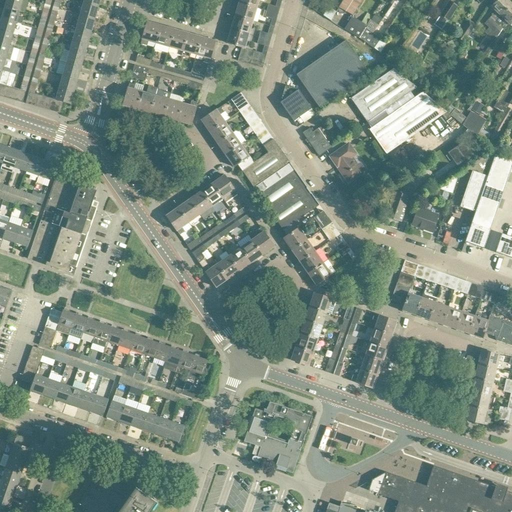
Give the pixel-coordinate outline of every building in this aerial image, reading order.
[(6,0),(5,6),(20,11),(22,0),(6,0)] [(67,0),(65,0),(63,8),(78,14),(81,6),(67,0)] [(239,0),(239,3),(256,8),(258,2),(263,3),(264,0),(239,0)] [(278,14),(282,0),(281,0),(277,0),(275,7),(269,5),(267,11),(278,14)] [(342,0),(339,7),(353,16),(362,0),(342,0)] [(449,0),(439,15),(440,16),(448,21),(458,6),(449,0)] [(491,16),(484,23),(489,28),(511,4),(506,0),(496,0),(491,6),(495,11),(491,15),(491,16)] [(95,19),(98,7),(84,3),(80,15),(95,19)] [(239,3),(235,16),(252,21),(256,8),(239,3)] [(383,4),(378,10),(384,15),(389,9),(383,4)] [(510,25),(511,23),(511,4),(489,28),(497,36),(502,28),(499,25),(504,20),(510,25)] [(51,6),(45,5),(42,17),(47,18),(51,6)] [(16,23),(20,11),(5,6),(1,18),(16,23)] [(55,21),(58,8),(53,7),(49,19),(55,21)] [(272,18),(270,27),(274,28),(278,14),(267,11),(266,16),(272,18)] [(70,25),(77,27),(92,31),(95,19),(80,15),(74,13),(70,25)] [(376,14),(371,20),(379,25),(383,19),(376,14)] [(235,16),(231,30),(248,35),(252,21),(235,16)] [(359,39),(366,28),(367,25),(352,16),(344,29),(359,39)] [(47,18),(42,17),(38,29),(44,31),(47,18)] [(0,31),(13,35),(16,23),(1,18),(0,22),(0,31)] [(51,33),(55,21),(49,19),(46,31),(51,33)] [(469,20),(457,38),(463,42),(475,25),(469,20)] [(160,25),(147,22),(141,44),(146,46),(147,41),(155,43),(160,25)] [(155,43),(169,47),(174,29),(160,25),(155,43)] [(88,43),(92,31),(77,27),(73,39),(88,43)] [(366,28),(359,39),(364,42),(371,31),(366,28)] [(489,28),(485,32),(493,40),(497,36),(489,28)] [(44,31),(38,29),(35,41),(40,43),(44,31)] [(187,33),(174,29),(169,47),(182,51),(187,33)] [(227,43),(242,48),(244,49),(248,35),(231,30),(227,43)] [(0,44),(9,47),(13,35),(0,31),(0,44)] [(46,31),(42,43),(48,45),(51,33),(46,31)] [(259,37),(270,40),(272,34),(268,33),(261,31),(259,37)] [(371,31),(364,42),(374,48),(381,38),(373,33),(371,31)] [(182,51),(195,55),(200,37),(187,33),(182,51)] [(202,62),(208,64),(215,41),(200,37),(195,55),(203,57),(202,62)] [(258,43),(264,45),(268,46),(270,40),(259,37),(258,43)] [(70,51),(85,55),(88,43),(73,39),(70,51)] [(40,43),(35,41),(31,53),(37,55),(40,43)] [(369,73),(346,41),(296,75),(319,108),(369,73)] [(44,57),(48,45),(42,43),(39,55),(44,57)] [(0,44),(0,57),(6,59),(10,60),(13,48),(9,47),(0,44)] [(389,46),(385,52),(390,56),(394,51),(389,46)] [(247,49),(244,49),(242,48),(238,61),(243,63),(247,49)] [(243,63),(249,64),(253,51),(247,49),(243,63)] [(70,51),(66,63),(81,67),(85,55),(70,51)] [(249,64),(255,66),(259,53),(253,51),(249,64)] [(37,55),(31,53),(28,65),(33,67),(37,55)] [(259,53),(255,66),(262,68),(266,55),(261,54),(259,53)] [(39,55),(35,67),(41,69),(44,57),(39,55)] [(150,60),(137,56),(135,62),(149,66),(150,60)] [(504,57),(499,65),(504,68),(509,60),(504,57)] [(149,66),(162,70),(164,64),(150,60),(149,66)] [(78,80),(81,67),(66,63),(63,75),(78,80)] [(175,74),(177,68),(164,64),(162,70),(175,74)] [(33,67),(28,65),(24,77),(30,79),(33,67)] [(131,76),(145,80),(148,69),(134,65),(131,76)] [(35,67),(32,80),(37,81),(41,69),(35,67)] [(190,72),(177,68),(175,74),(189,78),(190,72)] [(417,88),(394,69),(351,98),(368,122),(417,88)] [(0,70),(0,83),(6,86),(9,73),(2,71),(0,70)] [(203,82),(205,76),(190,72),(189,78),(203,82)] [(74,92),(78,80),(63,75),(59,87),(74,92)] [(30,79),(24,77),(21,89),(27,90),(30,79)] [(34,92),(37,81),(32,80),(29,91),(34,92)] [(188,87),(201,90),(202,85),(188,81),(187,84),(189,85),(188,87)] [(135,85),(129,83),(123,106),(136,110),(141,92),(134,90),(135,85)] [(285,85),(280,103),(293,121),(311,109),(298,89),(285,85)] [(3,97),(10,99),(13,88),(6,86),(3,97)] [(56,100),(57,100),(63,102),(71,104),(74,92),(59,87),(56,100)] [(10,99),(16,101),(19,89),(13,88),(10,99)] [(26,91),(19,89),(16,101),(22,103),(26,91)] [(155,96),(150,114),(163,117),(168,99),(170,94),(157,90),(155,96)] [(430,94),(430,95),(430,96),(430,97),(431,98),(432,99),(433,99),(434,100),(435,100),(436,100),(437,99),(438,99),(438,98),(439,98),(439,97),(439,96),(440,95),(439,94),(439,93),(438,92),(438,91),(437,91),(436,91),(435,90),(434,90),(434,91),(433,91),(432,91),(431,92),(431,93),(430,93),(430,94)] [(511,94),(504,90),(495,107),(503,112),(509,103),(511,97),(511,94)] [(34,94),(29,92),(25,104),(31,105),(34,94)] [(136,110),(150,114),(155,96),(141,92),(136,110)] [(446,112),(423,92),(369,130),(386,154),(442,115),(446,121),(451,117),(446,112)] [(241,93),(231,100),(239,111),(249,104),(241,93)] [(31,105),(37,107),(40,95),(34,94),(31,105)] [(46,97),(40,95),(37,107),(43,109),(46,97)] [(43,109),(48,110),(51,98),(46,97),(43,109)] [(48,110),(54,112),(57,100),(56,100),(51,98),(48,110)] [(163,117),(177,121),(182,103),(168,99),(163,117)] [(63,102),(57,100),(54,112),(60,113),(63,102)] [(177,121),(191,125),(197,103),(191,101),(190,106),(182,103),(177,121)] [(249,104),(239,111),(247,123),(257,116),(249,104)] [(462,126),(467,119),(450,105),(446,112),(451,117),(462,126)] [(223,112),(220,107),(213,112),(201,121),(209,132),(224,122),(220,115),(223,112)] [(467,119),(462,126),(467,130),(469,132),(476,137),(486,120),(479,116),(471,111),(467,119)] [(257,116),(247,123),(255,134),(265,127),(257,116)] [(224,122),(209,132),(218,144),(232,133),(224,122)] [(273,139),(265,127),(255,134),(263,146),(273,139)] [(310,128),(303,133),(311,145),(313,143),(316,147),(314,149),(319,156),(331,148),(318,129),(312,132),(310,128)] [(476,137),(469,132),(467,130),(463,135),(472,143),(476,137)] [(232,133),(218,144),(225,155),(240,145),(232,133)] [(253,163),(242,171),(254,188),(290,163),(273,139),(263,146),(267,153),(253,163)] [(456,166),(473,155),(463,141),(447,153),(456,166)] [(248,157),(244,150),(248,147),(245,142),(240,145),(225,155),(233,167),(238,164),(248,157)] [(341,171),(348,182),(362,172),(351,157),(355,154),(348,144),(330,157),(337,167),(338,166),(342,170),(341,171)] [(8,148),(0,145),(0,162),(3,164),(8,148)] [(14,168),(20,152),(8,148),(3,164),(1,168),(13,172),(14,168)] [(472,170),(460,207),(475,212),(476,210),(480,197),(485,184),(489,170),(495,155),(495,154),(491,151),(466,168),(472,170)] [(32,156),(20,152),(14,168),(26,172),(32,156)] [(511,161),(495,155),(489,170),(508,177),(511,166),(511,161)] [(44,160),(32,156),(26,172),(38,176),(44,160)] [(253,163),(248,157),(238,164),(242,171),(253,163)] [(55,164),(44,160),(38,176),(51,180),(56,164),(56,163),(55,164)] [(290,163),(254,188),(283,230),(319,205),(311,193),(310,193),(307,188),(290,163)] [(489,170),(485,184),(504,190),(508,177),(489,170)] [(458,174),(437,188),(451,193),(458,174)] [(213,183),(223,198),(224,199),(226,203),(233,198),(237,194),(224,175),(213,183)] [(80,186),(57,178),(56,177),(46,205),(87,219),(92,221),(96,208),(90,206),(92,200),(95,191),(80,186)] [(0,189),(6,192),(8,186),(0,183),(0,189)] [(213,183),(201,191),(211,206),(223,198),(213,183)] [(485,184),(480,197),(499,203),(504,190),(485,184)] [(20,190),(8,186),(6,192),(18,196),(20,190)] [(18,196),(30,200),(32,194),(20,190),(18,196)] [(200,214),(211,206),(201,191),(190,199),(200,214)] [(393,192),(386,214),(393,216),(393,219),(401,222),(410,197),(393,192)] [(44,199),(32,194),(30,200),(42,204),(44,199)] [(17,199),(5,195),(3,200),(15,204),(17,199)] [(480,197),(476,210),(495,217),(499,203),(480,197)] [(15,204),(27,208),(29,203),(17,199),(15,204)] [(190,199),(178,207),(188,223),(200,214),(190,199)] [(41,207),(29,203),(27,208),(39,213),(41,207)] [(52,224),(81,234),(87,219),(46,205),(44,211),(55,215),(52,224)] [(234,214),(236,218),(248,210),(245,206),(234,214)] [(178,207),(166,216),(180,235),(185,231),(182,227),(188,223),(178,207)] [(418,207),(411,226),(432,233),(438,215),(430,212),(430,211),(418,207)] [(475,212),(471,223),(490,230),(495,217),(476,210),(475,212)] [(322,230),(332,223),(323,211),(313,218),(322,230)] [(238,220),(241,224),(252,216),(250,212),(238,220)] [(234,214),(224,221),(222,222),(225,226),(236,218),(234,214)] [(9,222),(0,219),(0,237),(3,238),(9,222)] [(52,224),(41,220),(27,259),(64,271),(68,273),(74,275),(76,267),(86,236),(81,234),(52,224)] [(229,232),(241,224),(238,220),(227,228),(229,232)] [(21,226),(9,222),(3,238),(15,242),(21,226)] [(211,230),(213,234),(225,226),(222,222),(211,230)] [(336,237),(340,234),(332,223),(322,230),(329,241),(336,237)] [(465,242),(464,242),(484,249),(490,230),(471,223),(465,242)] [(33,230),(21,226),(15,242),(27,246),(26,248),(27,247),(33,230)] [(215,236),(218,240),(224,236),(229,232),(227,228),(215,236)] [(258,235),(251,240),(262,255),(274,247),(261,228),(256,231),(258,235)] [(283,239),(292,251),(307,240),(299,228),(287,236),(283,239)] [(199,238),(202,242),(213,234),(211,230),(199,238)] [(338,253),(348,246),(340,234),(336,237),(340,243),(334,248),(338,253)] [(511,258),(511,257),(511,237),(501,234),(495,253),(511,258)] [(210,246),(218,240),(215,236),(208,242),(210,246)] [(198,237),(187,245),(190,250),(202,242),(199,238),(198,237)] [(251,240),(240,248),(251,263),(262,255),(251,240)] [(315,251),(307,240),(292,251),(300,262),(315,251)] [(204,245),(192,253),(199,262),(205,258),(202,253),(207,249),(206,248),(204,245)] [(348,254),(352,260),(356,257),(348,246),(338,253),(341,258),(348,254)] [(239,271),(251,263),(240,248),(229,256),(239,271)] [(300,262),(308,274),(323,263),(315,251),(300,262)] [(229,256),(224,259),(217,264),(228,279),(239,271),(229,256)] [(405,260),(403,266),(416,271),(418,265),(405,260)] [(328,277),(335,272),(331,267),(328,270),(323,263),(308,274),(316,285),(328,277)] [(208,265),(203,268),(216,287),(228,279),(217,264),(211,268),(208,265)] [(414,276),(427,281),(431,269),(418,265),(416,271),(414,276)] [(416,271),(403,266),(401,272),(414,276),(416,271)] [(431,269),(427,281),(440,285),(444,274),(431,269)] [(401,272),(399,277),(412,282),(414,276),(401,272)] [(444,274),(440,285),(454,290),(458,278),(444,274)] [(399,277),(397,283),(410,288),(412,282),(399,277)] [(471,283),(458,278),(454,290),(467,295),(471,283)] [(397,283),(395,289),(408,294),(408,293),(410,288),(397,283)] [(471,283),(467,295),(480,299),(484,288),(471,283)] [(12,291),(0,287),(0,304),(6,307),(12,291)] [(498,292),(484,288),(480,299),(494,304),(498,292)] [(395,289),(393,295),(406,299),(408,294),(395,289)] [(314,293),(309,307),(326,313),(329,305),(334,306),(336,301),(314,293)] [(404,305),(402,311),(416,316),(422,298),(408,293),(408,294),(406,299),(404,305)] [(416,316),(428,320),(435,302),(436,299),(423,294),(422,298),(416,316)] [(406,299),(393,295),(391,301),(398,303),(404,305),(406,299)] [(435,302),(428,320),(442,325),(448,307),(435,302)] [(354,307),(348,305),(343,319),(344,319),(349,321),(354,307)] [(309,307),(304,320),(322,326),(326,313),(309,307)] [(448,307),(442,325),(455,329),(461,311),(448,307)] [(68,336),(71,329),(76,315),(77,312),(76,312),(75,315),(64,311),(65,308),(64,308),(63,310),(63,313),(61,319),(59,325),(57,331),(56,332),(68,336)] [(362,310),(356,308),(352,322),(357,324),(362,310)] [(49,315),(61,319),(63,313),(51,309),(51,310),(49,315)] [(455,329),(468,334),(474,316),(461,311),(455,329)] [(474,316),(468,334),(481,338),(488,320),(481,318),(482,315),(476,312),(474,316)] [(377,321),(374,329),(392,335),(397,322),(374,314),(372,320),(377,321)] [(49,315),(47,321),(59,325),(61,319),(49,315)] [(76,315),(71,329),(68,336),(80,340),(83,333),(88,317),(88,316),(87,319),(76,315)] [(511,322),(490,315),(488,320),(481,338),(482,339),(484,333),(495,336),(495,335),(497,336),(496,340),(511,345),(511,322)] [(83,333),(95,337),(100,321),(99,323),(88,319),(88,317),(83,333)] [(304,320),(299,334),(317,340),(322,326),(304,320)] [(47,321),(45,327),(57,331),(59,325),(47,321)] [(100,321),(95,337),(107,341),(111,327),(112,325),(111,327),(99,323),(100,321)] [(357,324),(352,322),(347,335),(351,337),(356,323),(357,324)] [(45,327),(43,333),(54,337),(56,332),(57,331),(45,327)] [(107,341),(119,346),(123,331),(124,329),(123,331),(111,327),(107,341)] [(369,343),(387,349),(392,335),(374,329),(369,343)] [(135,335),(123,331),(119,346),(130,350),(136,333),(135,335)] [(43,333),(41,339),(52,343),(54,337),(43,333)] [(130,350),(142,354),(147,339),(135,335),(136,333),(130,350)] [(299,334),(295,347),(313,353),(317,340),(299,334)] [(351,337),(347,335),(342,348),(347,350),(351,337)] [(147,337),(147,339),(142,354),(154,358),(159,344),(147,340),(148,337),(147,337)] [(50,349),(52,343),(41,339),(39,345),(50,349)] [(159,344),(154,358),(166,362),(171,348),(172,346),(171,345),(170,348),(159,344),(160,342),(160,341),(159,341),(159,344)] [(369,343),(365,356),(382,362),(387,349),(369,343)] [(33,346),(31,352),(42,356),(44,350),(38,348),(33,346)] [(62,353),(70,356),(72,348),(65,346),(64,348),(62,353)] [(295,347),(290,360),(313,367),(315,362),(310,360),(313,353),(295,347)] [(165,367),(164,368),(176,372),(183,352),(184,350),(183,350),(182,352),(171,348),(166,362),(165,367)] [(347,350),(342,348),(338,362),(342,363),(347,350)] [(44,350),(42,356),(55,360),(56,355),(44,350)] [(502,362),(504,356),(481,351),(478,365),(495,369),(497,361),(498,361),(502,362)] [(42,356),(31,352),(29,357),(40,361),(42,356)] [(183,352),(176,372),(181,374),(183,368),(190,370),(195,356),(195,354),(194,356),(183,352)] [(68,359),(56,355),(55,360),(66,365),(68,359)] [(195,356),(190,370),(187,378),(192,380),(202,375),(207,360),(207,358),(206,360),(195,356)] [(360,369),(378,375),(382,362),(365,356),(360,369)] [(29,357),(27,363),(38,367),(40,361),(29,357)] [(66,365),(78,369),(80,363),(68,359),(66,365)] [(329,359),(325,372),(330,374),(335,361),(330,359),(329,359)] [(98,366),(110,370),(112,365),(100,361),(98,366)] [(342,363),(338,362),(333,375),(339,377),(344,364),(342,363)] [(36,372),(38,367),(27,363),(25,369),(36,372)] [(92,367),(80,363),(78,369),(90,373),(92,367)] [(110,370),(122,374),(123,369),(112,365),(110,370)] [(478,365),(474,379),(492,383),(495,369),(478,365)] [(123,369),(122,374),(134,378),(135,373),(129,371),(130,368),(124,366),(123,369)] [(90,373),(102,377),(104,371),(92,367),(90,373)] [(25,369),(23,374),(34,378),(35,374),(36,372),(25,369)] [(353,375),(351,381),(373,389),(378,375),(360,369),(358,377),(353,375)] [(116,376),(104,371),(102,377),(114,381),(116,376)] [(135,373),(134,378),(145,382),(147,377),(135,373)] [(32,384),(34,378),(23,374),(21,380),(32,384)] [(31,391),(43,395),(48,379),(35,374),(34,378),(32,384),(30,391),(30,392),(31,391)] [(120,377),(118,382),(131,387),(132,381),(120,377)] [(147,377),(145,382),(157,386),(159,381),(147,377)] [(60,383),(48,379),(43,395),(55,399),(60,383)] [(474,379),(471,392),(489,396),(492,383),(474,379)] [(131,387),(143,391),(144,385),(132,381),(131,387)] [(55,399),(66,403),(72,387),(60,383),(55,399)] [(183,390),(182,395),(193,399),(196,392),(189,390),(191,385),(185,383),(183,390)] [(156,389),(144,385),(143,391),(154,395),(156,389)] [(510,394),(509,401),(511,401),(511,387),(504,386),(503,392),(510,394)] [(84,391),(72,387),(66,403),(78,407),(84,391)] [(154,395),(166,399),(168,394),(156,389),(154,395)] [(78,407),(90,411),(96,395),(84,391),(78,407)] [(489,396),(471,392),(468,406),(491,411),(494,398),(489,396)] [(166,399),(178,403),(180,398),(168,394),(166,399)] [(108,399),(96,395),(90,411),(102,415),(102,416),(103,416),(108,399)] [(192,402),(180,398),(178,403),(190,407),(192,402)] [(124,405),(112,401),(106,417),(106,418),(107,418),(107,417),(119,421),(124,405)] [(499,407),(498,413),(510,416),(511,406),(511,401),(509,401),(507,409),(499,407)] [(260,447),(260,449),(257,457),(255,456),(254,456),(253,456),(253,457),(252,457),(252,458),(252,459),(252,460),(253,460),(253,461),(254,461),(259,463),(259,462),(275,467),(276,465),(286,469),(286,471),(292,473),(312,417),(269,402),(266,410),(264,409),(263,411),(255,409),(254,412),(252,417),(254,418),(249,432),(247,431),(247,432),(247,433),(244,441),(260,447)] [(119,421),(131,425),(136,409),(124,405),(119,421)] [(468,406),(465,420),(488,425),(489,420),(491,411),(468,406)] [(148,414),(136,409),(131,425),(143,429),(148,414)] [(507,429),(510,416),(498,413),(497,419),(504,421),(503,428),(507,429)] [(143,429),(154,433),(160,418),(148,414),(143,429)] [(172,422),(160,418),(154,433),(166,438),(172,422)] [(178,442),(184,426),(172,422),(166,438),(178,442),(177,443),(178,443),(178,442)] [(33,441),(17,435),(14,444),(10,456),(25,461),(29,449),(30,450),(30,449),(33,441)] [(21,473),(25,461),(10,456),(5,468),(21,473)] [(511,511),(511,493),(505,491),(506,489),(501,487),(497,486),(496,488),(444,469),(433,466),(426,486),(409,480),(385,472),(372,480),(368,490),(368,491),(398,501),(394,511),(367,511),(361,510),(342,503),(341,503),(341,502),(340,507),(329,503),(325,511),(511,511)] [(5,468),(1,480),(17,485),(21,473),(5,468)] [(0,492),(13,497),(17,485),(1,480),(0,482),(0,492)] [(119,511),(149,511),(156,503),(136,488),(135,488),(136,489),(119,511)] [(0,492),(0,506),(9,509),(13,497),(0,492)]
